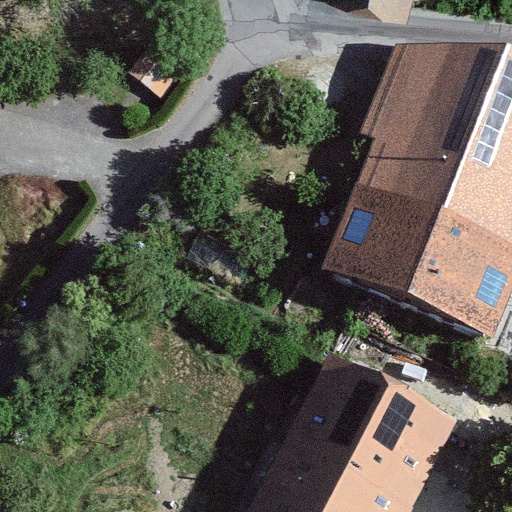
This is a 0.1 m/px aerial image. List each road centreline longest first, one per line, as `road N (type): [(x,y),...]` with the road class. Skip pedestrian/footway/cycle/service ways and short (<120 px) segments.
road 1 (tertiary): [(259,0),(268,13),(291,19),(511,39)]
road 2 (unknown): [(0,133),(144,191)]
